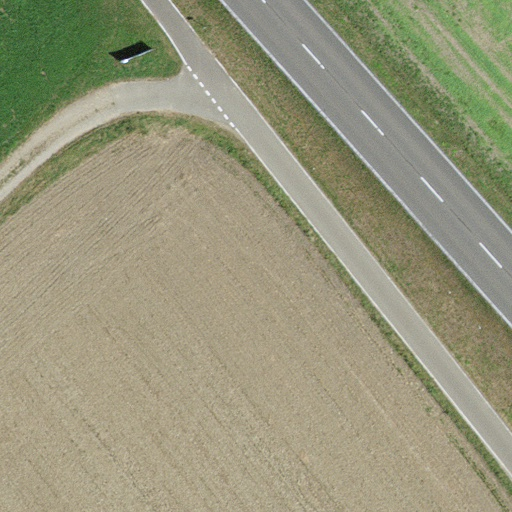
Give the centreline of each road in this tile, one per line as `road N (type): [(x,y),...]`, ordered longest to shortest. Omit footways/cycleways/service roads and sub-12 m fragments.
road 1 (track): [(218,74),(511,452)]
road 2 (primary): [(262,0),(511,278)]
road 3 (track): [(0,183),(74,110),(142,91),(180,92),(218,74)]
